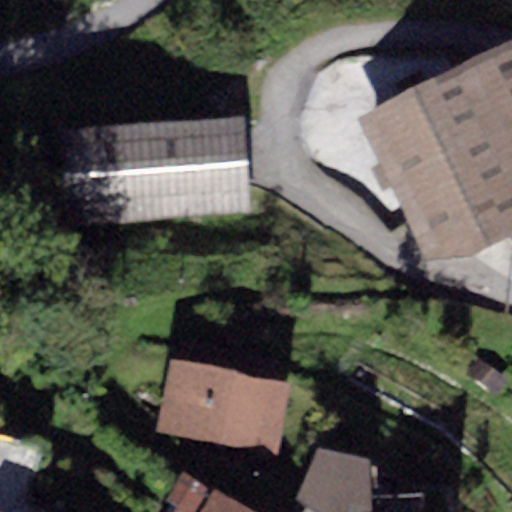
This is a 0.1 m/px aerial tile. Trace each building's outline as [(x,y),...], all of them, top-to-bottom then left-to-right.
[(511,62),(361,140),(431,275),(464,276),(511,251),(511,62)] [(253,221),(247,131),(62,142),(68,232),(253,221)] [(290,399),(170,374),(156,443),(276,468),(290,399)] [(295,510),(296,511),(370,511),(368,476),(318,466),(295,510)] [(217,511),(182,488),(166,511),(217,511)]
